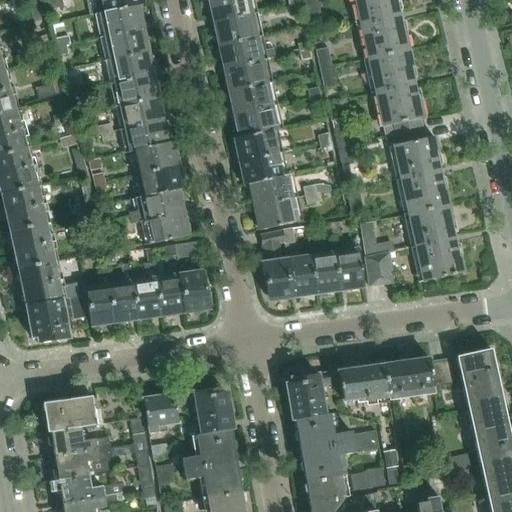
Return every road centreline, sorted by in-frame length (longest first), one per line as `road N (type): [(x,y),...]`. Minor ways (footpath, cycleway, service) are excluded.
road 1 (residential): [(246,351),(177,0)]
road 2 (residential): [(511,310),(246,351)]
road 3 (residential): [(246,351),(0,383)]
road 4 (residential): [(511,185),(471,0)]
road 5 (residential): [(278,511),(246,351)]
